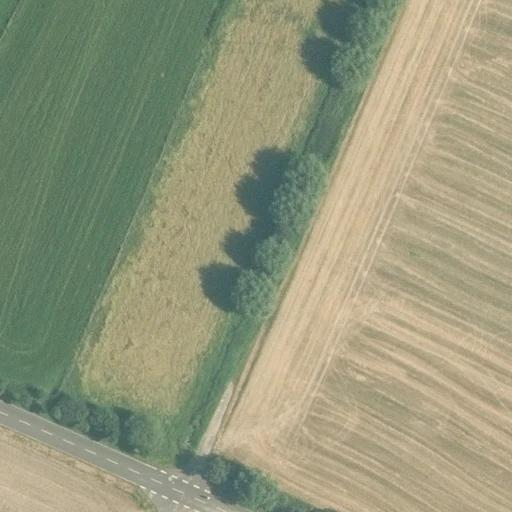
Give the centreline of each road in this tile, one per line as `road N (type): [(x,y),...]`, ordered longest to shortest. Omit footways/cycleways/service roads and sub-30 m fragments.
road 1 (track): [(184,497),(396,0)]
road 2 (tertiary): [(217,511),(0,412)]
